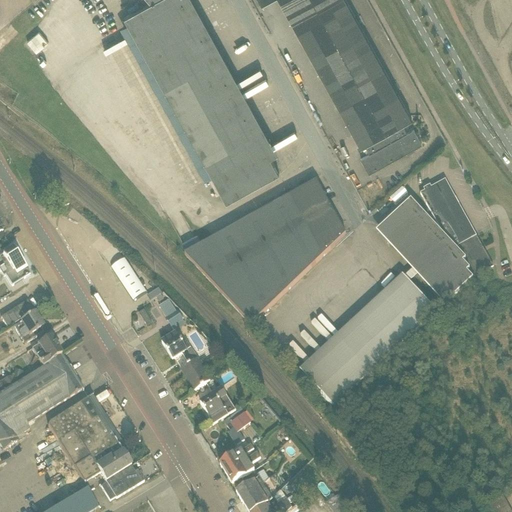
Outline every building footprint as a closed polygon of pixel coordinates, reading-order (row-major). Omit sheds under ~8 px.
[(279,173),(183,0),(148,0),(150,2),(125,17),(227,202),(279,173)] [(412,120),(345,0),(259,0),(262,5),(271,0),(279,0),(354,133),(361,148),(365,146),(369,154),(361,159),(369,174),(422,145),(414,130),(407,134),(402,125),(412,120)] [(42,37),(39,40),(36,35),(24,44),(29,52),(33,49),(35,51),(46,43),(42,37)] [(460,246),(477,237),(446,180),(421,194),(439,229),(457,248),(460,246)] [(290,197),(213,240),(185,255),(252,326),(346,235),(317,182),(290,197)] [(445,306),(476,279),(469,272),(472,270),(466,262),(467,261),(465,256),(457,249),(457,248),(439,229),(414,200),(386,226),(377,234),(445,306)] [(384,205),(377,211),(379,213),(385,206),(384,205)] [(487,272),(494,268),(477,237),(460,246),(473,271),(471,273),(474,277),(486,270),(487,272)] [(5,276),(12,287),(30,276),(12,249),(2,255),(0,252),(0,272),(3,277),(5,276)] [(111,269),(133,303),(147,293),(125,260),(111,269)] [(403,278),(299,372),(334,409),(437,315),(403,278)] [(177,312),(176,313),(169,301),(159,307),(165,318),(175,333),(186,326),(177,312)] [(34,312),(27,302),(1,318),(8,329),(34,312)] [(144,311),(140,314),(147,326),(152,323),(144,311)] [(14,328),(20,338),(25,345),(43,334),(41,329),(43,328),(35,314),(14,328)] [(187,343),(183,346),(175,333),(161,343),(173,362),(183,355),(189,365),(197,360),(198,360),(191,349),(187,343)] [(32,350),(44,368),(62,357),(50,339),(32,350)] [(15,386),(0,396),(0,455),(26,439),(24,435),(31,431),(28,426),(83,391),(62,357),(44,368),(15,386)] [(189,365),(180,371),(194,393),(207,385),(211,382),(201,366),(199,363),(197,360),(189,365)] [(23,373),(15,371),(13,380),(21,383),(23,373)] [(0,396),(15,386),(10,377),(0,383),(0,396)] [(228,417),(235,413),(222,391),(215,379),(211,382),(207,385),(213,395),(200,403),(214,425),(228,416),(228,417)] [(123,454),(88,399),(48,425),(52,432),(55,436),(84,484),(100,474),(96,467),(111,458),(112,460),(122,453),(123,454)] [(223,423),(230,432),(228,434),(236,447),(245,442),(239,434),(254,422),(247,414),(245,415),(241,410),(227,420),(223,423)] [(287,433),(282,426),(278,430),(282,436),(287,433)] [(249,465),(250,466),(261,460),(257,454),(247,460),(244,457),(254,451),(251,446),(220,466),(228,478),(249,465)] [(106,483),(131,467),(122,453),(112,460),(111,458),(96,467),(100,474),(106,483)] [(254,472),(250,466),(249,465),(228,478),(236,491),(243,483),(241,481),(246,478),(254,472)] [(110,502),(112,501),(116,499),(116,500),(142,484),(131,467),(106,483),(106,484),(101,487),(110,502)] [(259,479),(236,494),(243,505),(266,491),(259,479)] [(88,490),(70,501),(68,502),(51,511),(92,511),(98,509),(88,490)] [(243,505),(247,511),(256,511),(268,505),(273,501),(266,491),(243,505)] [(256,511),(288,511),(291,509),(286,500),(281,492),(274,499),(273,501),(268,505),(256,511)] [(511,511),(502,496),(499,497),(507,511),(511,511)] [(329,504),(334,511),(348,511),(339,497),(329,504)] [(492,511),(507,511),(499,497),(488,504),(492,511)]
